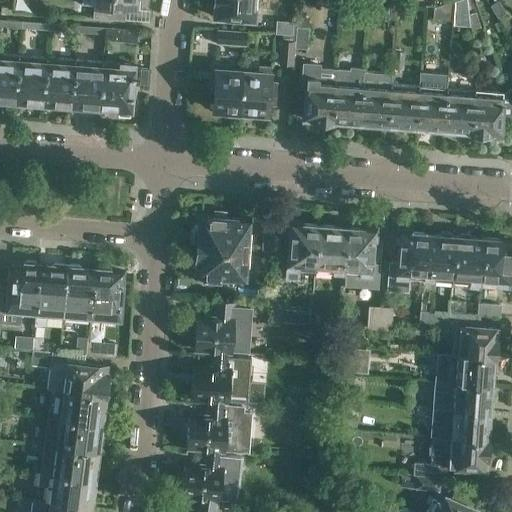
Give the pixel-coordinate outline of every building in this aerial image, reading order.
[(136,8),(136,0),(81,0),(81,3),(94,4),(93,16),(124,19),(125,7),(136,8)] [(213,0),(212,15),(255,18),(256,6),(251,6),(251,0),(213,0)] [(354,0),(342,0),(341,14),(353,15),(354,0)] [(463,0),(455,0),(454,1),(453,13),(466,10),(463,0)] [(436,6),(433,6),(433,18),(452,20),(453,13),(454,1),(436,6)] [(499,1),(491,5),(498,18),(506,13),(499,1)] [(397,3),(388,3),(387,19),(396,19),(397,3)] [(296,33),(295,47),(307,48),(309,16),(297,15),(295,33),(296,33)] [(0,18),(0,24),(20,26),(20,20),(0,18)] [(292,21),(266,19),(265,32),(282,33),(291,33),(292,21)] [(20,20),(20,26),(48,29),(48,22),(20,20)] [(48,22),(48,29),(75,31),(76,24),(48,22)] [(76,24),(75,31),(104,33),(105,27),(76,24)] [(104,33),(104,39),(137,41),(138,29),(105,27),(104,33)] [(217,41),(246,44),(247,31),(218,29),(217,41)] [(282,33),(281,39),(280,39),(278,63),(293,64),(294,47),(295,47),(296,33),(295,33),(291,33),(282,33)] [(403,69),(405,51),(393,50),(392,68),(403,69)] [(0,52),(0,97),(14,98),(17,54),(0,52)] [(17,54),(14,98),(42,100),(45,56),(17,54)] [(45,56),(42,100),(70,102),(73,58),(45,56)] [(73,58),(70,102),(99,105),(102,60),(73,58)] [(102,60),(99,105),(99,107),(130,109),(134,63),(102,60)] [(447,73),(443,129),(471,131),(475,89),(451,88),(452,72),(457,72),(458,61),(448,60),(447,73)] [(303,62),(301,81),(306,82),(303,118),(332,120),(335,68),(320,67),(320,64),(303,62)] [(211,108),(240,111),(244,71),(227,70),(227,65),(215,64),(213,80),(208,79),(206,97),(212,98),(211,108)] [(244,71),(240,111),(268,113),(268,102),(274,102),(276,85),(270,84),(271,68),(259,67),(259,72),(244,71)] [(351,69),(335,68),(332,120),(360,123),(363,71),(364,68),(351,67),(351,69)] [(363,71),(360,123),(387,125),(390,83),(391,73),(363,71)] [(418,85),(415,127),(443,129),(447,73),(419,71),(418,85)] [(390,83),(387,125),(415,127),(418,85),(390,83)] [(475,89),(471,131),(499,133),(500,115),(506,115),(511,112),(511,104),(507,90),(502,92),(475,89)] [(193,230),(192,244),(243,247),(244,231),(247,231),(248,217),(223,216),(223,213),(215,212),(215,215),(200,214),(199,226),(196,226),(193,230)] [(287,268),(286,268),(286,277),(298,278),(299,269),(314,270),(318,224),(291,221),(287,268)] [(318,224),(314,270),(342,272),(347,226),(318,224)] [(347,226),(342,272),(346,272),(345,281),(377,283),(379,242),(373,241),(374,228),(347,226)] [(395,276),(424,278),(427,232),(399,230),(395,276)] [(427,232),(424,278),(452,281),(456,234),(452,234),(451,231),(441,230),(439,233),(427,232)] [(456,234),(452,281),(469,282),(468,287),(479,288),(480,283),(483,237),(471,236),(469,232),(460,231),(459,234),(456,234)] [(264,233),(263,249),(275,250),(276,234),(264,233)] [(483,237),(480,283),(507,285),(511,239),(483,237)] [(243,247),(192,244),(192,256),(195,262),(197,263),(196,275),(211,275),(211,278),(219,279),(219,276),(244,278),(245,264),(242,264),(243,247)] [(263,249),(262,258),(274,259),(275,250),(263,249)] [(2,280),(0,303),(0,320),(19,322),(20,312),(35,313),(39,264),(37,263),(34,260),(27,259),(24,262),(12,261),(10,281),(2,280)] [(39,264),(35,313),(63,315),(67,263),(54,262),(51,265),(39,264)] [(67,263),(63,315),(81,317),(80,325),(82,325),(80,341),(89,341),(90,317),(94,268),(81,267),(79,263),(67,263)] [(94,268),(90,317),(117,319),(121,270),(108,269),(106,266),(99,265),(97,268),(94,268)] [(192,346),(211,348),(230,349),(231,349),(233,339),(238,341),(240,327),(233,326),(234,317),(231,316),(233,300),(215,298),(213,315),(195,313),(192,346)] [(283,322),(284,299),(272,298),(271,321),(283,322)] [(478,301),(477,313),(481,314),(499,315),(500,303),(478,301)] [(380,306),(368,305),(366,329),(378,329),(380,306)] [(380,306),(378,329),(391,330),(392,307),(380,306)] [(419,322),(439,323),(440,323),(440,311),(421,310),(419,322)] [(439,323),(439,326),(449,332),(449,334),(453,335),(453,336),(458,337),(457,352),(495,355),(497,327),(480,326),(481,314),(477,313),(449,312),(440,311),(440,323),(439,323)] [(87,343),(87,352),(115,354),(116,343),(99,342),(99,343),(87,343)] [(67,350),(33,346),(31,364),(53,366),(53,368),(56,372),(62,372),(60,388),(104,393),(107,372),(104,373),(105,366),(66,361),(67,350)] [(189,395),(207,397),(227,399),(228,398),(229,388),(235,390),(236,377),(237,377),(238,369),(241,368),(242,368),(244,365),(245,363),(245,361),(245,360),(244,359),(241,356),(229,355),(230,349),(211,348),(209,365),(192,363),(189,395)] [(450,380),(455,381),(493,384),(495,355),(457,352),(456,369),(451,368),(450,380)] [(328,357),(315,365),(322,376),(335,368),(328,357)] [(435,370),(424,369),(423,378),(434,379),(435,370)] [(449,397),(448,409),(490,412),(493,384),(455,381),(453,398),(449,397)] [(51,387),(47,414),(101,420),(104,393),(60,388),(51,387)] [(416,395),(415,406),(428,407),(428,396),(416,395)] [(185,443),(203,445),(222,447),(222,449),(233,450),(236,404),(226,403),(227,399),(207,397),(205,414),(188,412),(185,443)] [(428,407),(415,406),(414,417),(427,418),(428,407)] [(490,412),(448,409),(447,421),(452,421),(451,435),(488,438),(490,412)] [(46,416),(43,442),(97,448),(101,420),(47,414),(47,416),(46,416)] [(488,438),(451,435),(450,452),(445,451),(444,464),(486,467),(488,438)] [(43,442),(39,470),(94,476),(97,448),(43,442)] [(181,494),(198,496),(218,498),(220,498),(221,487),(228,489),(229,477),(222,476),(223,466),(220,465),(222,449),(222,447),(203,445),(201,463),(184,462),(181,494)] [(413,473),(416,473),(433,475),(434,462),(414,460),(413,473)] [(39,470),(37,485),(50,487),(48,499),(90,504),(94,476),(39,470)] [(416,473),(414,487),(439,489),(441,476),(433,475),(416,473)] [(428,507),(425,511),(472,511),(474,508),(437,493),(431,508),(428,507)] [(178,511),(216,511),(218,498),(198,496),(196,511),(179,510),(178,511)] [(89,511),(90,504),(48,499),(48,501),(45,501),(43,511),(89,511)]
